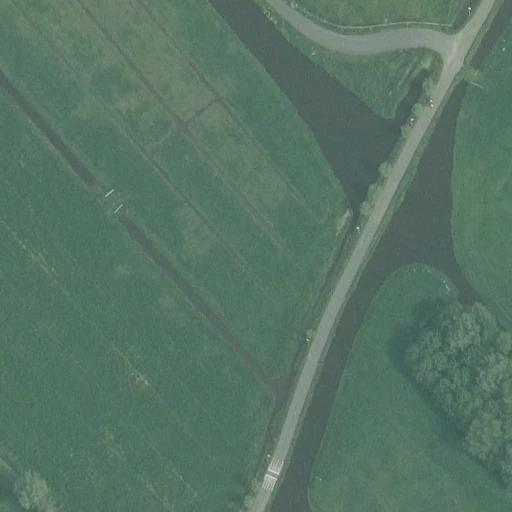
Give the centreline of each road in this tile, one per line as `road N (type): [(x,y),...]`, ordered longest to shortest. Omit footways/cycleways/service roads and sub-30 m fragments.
road 1 (unclassified): [(254,511),(325,332),(462,49)]
road 2 (unclassified): [(462,49),(419,39),(332,42),(273,0)]
